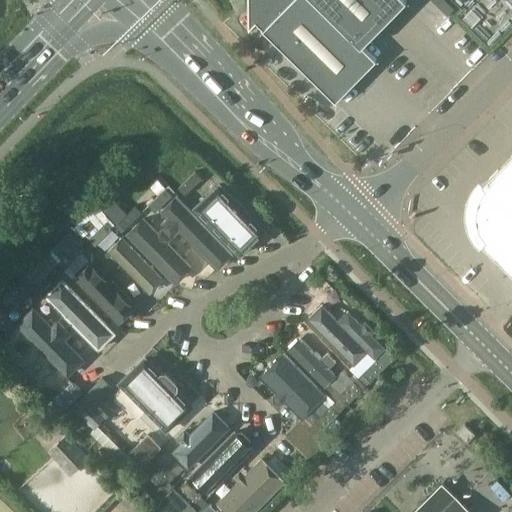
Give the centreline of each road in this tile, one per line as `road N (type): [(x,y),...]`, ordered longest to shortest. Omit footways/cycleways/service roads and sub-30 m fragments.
road 1 (tertiary): [(353,217),(132,0)]
road 2 (unclassified): [(482,349),(315,511)]
road 3 (unclassified): [(353,217),(511,61)]
road 4 (tertiary): [(482,349),(353,217)]
road 5 (residential): [(300,257),(262,263),(175,319)]
road 6 (residential): [(220,366),(286,295),(300,257)]
